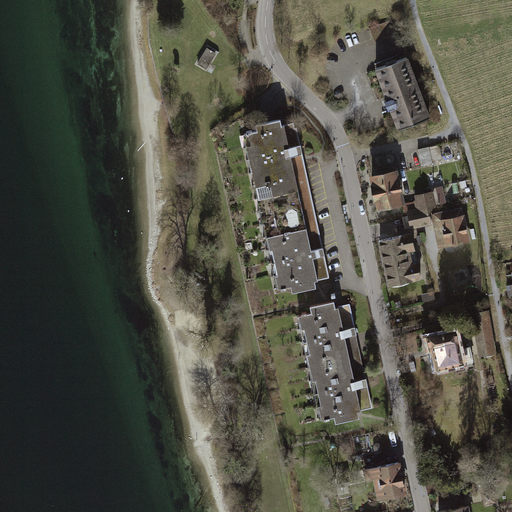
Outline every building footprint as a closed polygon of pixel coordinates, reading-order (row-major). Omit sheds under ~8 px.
[(392,22),(371,30),(375,42),(396,34),(392,22)] [(207,72),(219,51),(207,44),(195,65),(207,72)] [(433,117),(411,57),(378,69),(401,129),(433,117)] [(302,150),(295,123),(244,134),(279,290),(330,278),(325,252),(314,207),(302,150)] [(441,146),(419,150),(422,167),(444,163),(441,146)] [(401,169),(371,176),(379,211),(409,204),(401,169)] [(445,173),(430,174),(431,186),(446,185),(445,173)] [(442,186),(430,189),(431,192),(417,196),(420,209),(429,208),(435,206),(435,204),(446,202),(442,186)] [(420,209),(408,212),(411,227),(432,222),(429,208),(420,209)] [(462,208),(433,214),(439,246),(469,240),(464,215),(463,215),(462,208)] [(413,232),(379,240),(391,287),(424,279),(413,232)] [(470,269),(456,270),(457,284),(471,283),(470,269)] [(315,312),(303,315),(323,419),(337,416),(338,423),(365,418),(364,413),(374,411),(369,382),(358,330),(353,305),(341,307),(339,308),(337,301),(314,306),(315,312)] [(475,318),(481,357),(498,355),(492,315),(475,318)] [(466,330),(431,337),(437,369),(472,362),(466,330)] [(366,482),(375,480),(379,501),(410,496),(404,463),(364,470),(366,482)]
